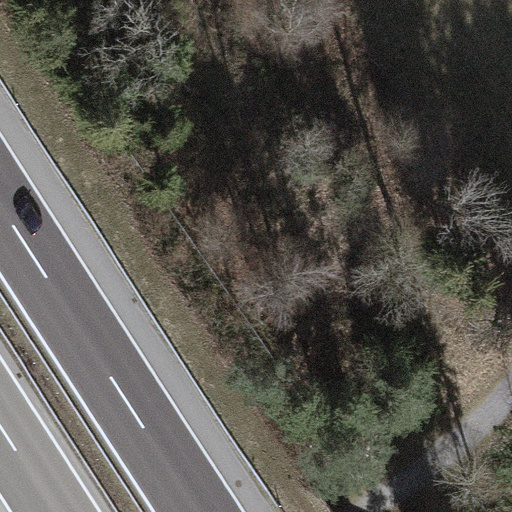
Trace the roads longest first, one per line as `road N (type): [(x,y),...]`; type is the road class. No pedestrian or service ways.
road 1 (motorway): [(201,511),(0,200)]
road 2 (track): [(511,385),(363,511)]
